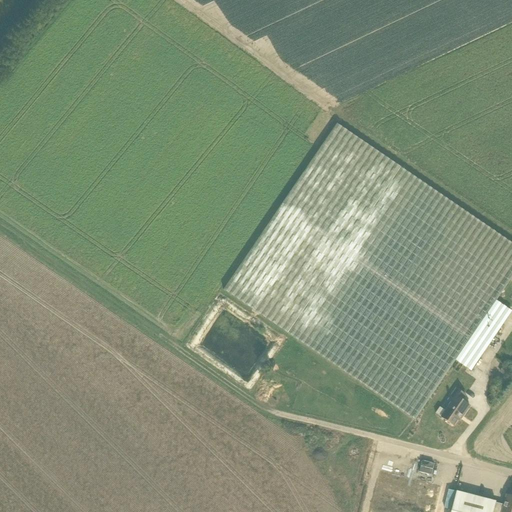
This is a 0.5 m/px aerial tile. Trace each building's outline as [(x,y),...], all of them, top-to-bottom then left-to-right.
[(511,277),(511,244),(453,204),(337,124),(223,290),(287,334),(288,334),(415,420),(455,361),(485,318),(511,277)] [(471,372),(501,328),(485,318),(455,361),(471,372)] [(503,366),(499,372),(505,376),(509,370),(503,366)] [(436,414),(441,417),(453,426),(458,418),(460,420),(469,407),(461,401),(465,396),(456,389),(449,399),(452,401),(445,411),(440,407),(436,414)] [(422,461),(419,472),(431,475),(434,464),(422,461)] [(492,511),(495,503),(495,502),(456,492),(450,511),(492,511)] [(511,511),(511,497),(506,496),(504,505),(495,503),(492,511),(511,511)]
